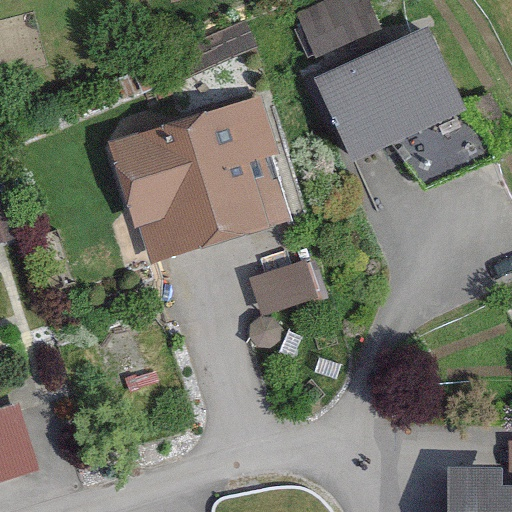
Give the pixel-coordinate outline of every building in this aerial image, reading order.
[(370,0),(315,0),(292,9),(311,55),(381,26),(370,0)] [(322,85),(358,166),(468,117),(431,36),(322,85)] [(271,215),(230,99),(88,149),(129,265),(271,215)] [(1,207),(0,207),(0,245),(13,241),(1,207)] [(253,276),(262,306),(311,291),(302,261),(253,276)] [(0,481),(27,473),(8,415),(0,417),(0,481)] [(511,446),(501,446),(501,477),(511,477),(511,446)] [(511,511),(511,503),(504,503),(504,485),(456,485),(456,511),(511,511)]
